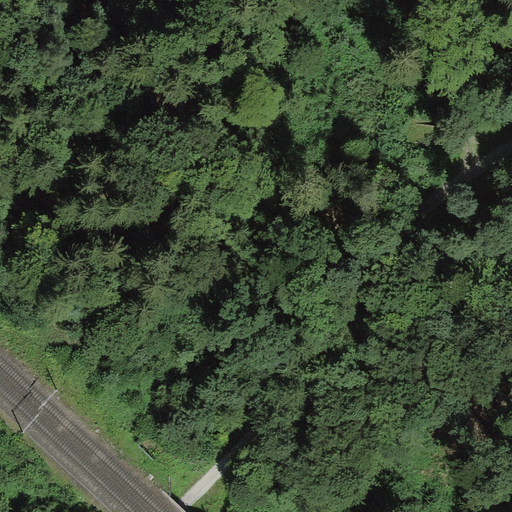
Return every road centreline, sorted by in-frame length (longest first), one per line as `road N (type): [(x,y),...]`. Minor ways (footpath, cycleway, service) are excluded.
road 1 (track): [(511,147),(392,238),(245,444),(179,511)]
road 2 (track): [(410,0),(489,160)]
